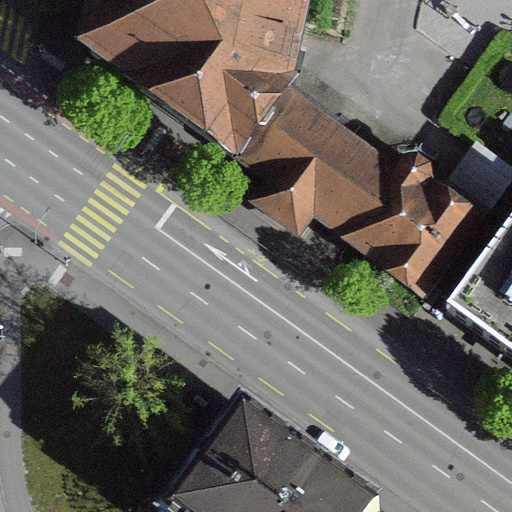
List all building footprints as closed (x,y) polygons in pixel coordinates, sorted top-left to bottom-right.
[(99,0),(87,57),(232,162),(279,97),(299,0),(99,0)] [(393,181),(279,97),(232,162),(346,245),(393,181)] [(398,174),(393,181),(346,245),(345,247),(423,304),(476,233),(423,193),(425,188),(426,182),(423,176),(420,172),(414,169),(409,169),(403,170),(398,174)] [(511,221),(444,322),(482,347),(511,367),(511,221)] [(164,511),(373,511),(309,465),(238,413),(164,511)]
